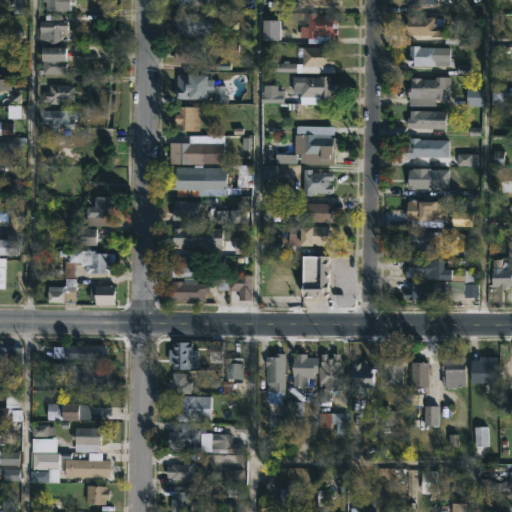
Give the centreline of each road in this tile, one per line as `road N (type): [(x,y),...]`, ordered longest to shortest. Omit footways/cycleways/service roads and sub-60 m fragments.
road 1 (residential): [(146,0),(138,511)]
road 2 (secondary): [(511,324),(0,323)]
road 3 (residential): [(374,0),(371,323)]
